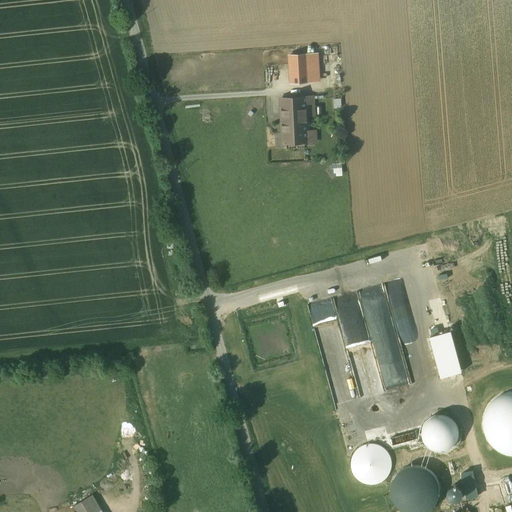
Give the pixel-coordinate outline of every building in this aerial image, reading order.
[(309,54),(290,55),(291,82),(310,81),(309,54)] [(314,97),(282,99),(283,123),(307,122),(307,115),(315,115),(314,97)] [(307,122),(283,123),(284,142),(308,141),(307,122)] [(333,176),(346,174),(344,163),(331,165),(333,176)] [(123,413),(126,438),(137,436),(133,411),(123,413)] [(398,508),(404,511),(424,511),(429,509),(434,505),(437,499),(439,493),(438,486),(436,479),(432,473),(427,469),(421,466),(414,465),(407,467),(401,470),(395,475),(392,481),(390,488),(391,496),(393,502),(398,508)] [(103,511),(93,493),(74,504),(78,511),(103,511)]
